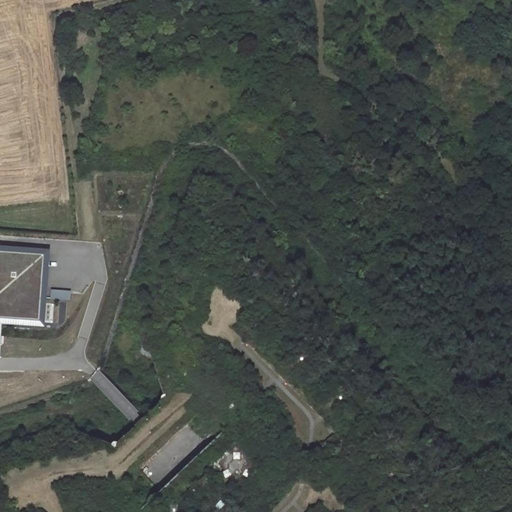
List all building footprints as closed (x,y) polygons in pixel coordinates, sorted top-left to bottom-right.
[(0,323),(47,326),(50,247),(0,245),(0,323)] [(54,300),(70,300),(71,290),(48,289),(48,322),(54,322),(54,300)] [(104,304),(99,322),(103,323),(109,324),(114,306),(104,304)] [(101,354),(109,324),(103,323),(95,353),(101,354)] [(113,446),(99,459),(122,485),(207,409),(183,383),(163,400),(140,421),(113,446)] [(228,427),(138,511),(216,511),(254,477),(258,454),(228,427)] [(402,461),(387,460),(383,479),(400,482),(405,480),(409,477),(409,472),(408,467),(406,464),(402,461)]
